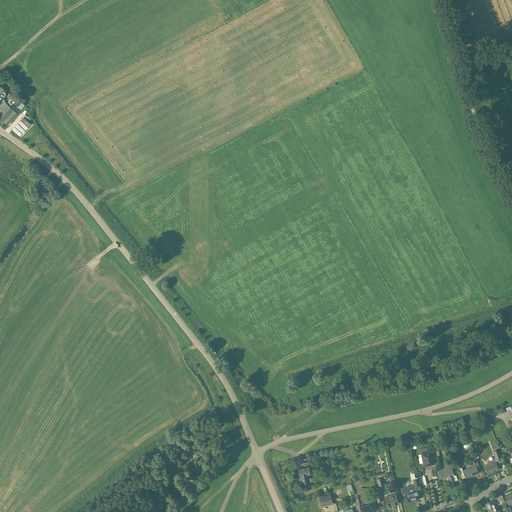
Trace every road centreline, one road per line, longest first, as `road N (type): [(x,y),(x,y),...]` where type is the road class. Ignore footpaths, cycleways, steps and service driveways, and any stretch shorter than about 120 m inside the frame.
road 1 (unclassified): [(256,452),(212,364),(150,286),(71,189),(0,130)]
road 2 (unclassified): [(256,452),(455,401),(511,373)]
road 3 (track): [(511,303),(302,376)]
road 4 (track): [(511,192),(470,108),(436,0)]
